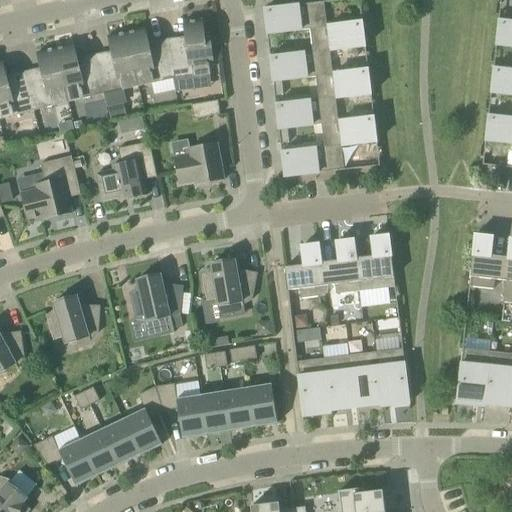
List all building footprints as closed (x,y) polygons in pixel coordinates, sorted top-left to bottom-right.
[(321,3),(265,10),(265,14),(268,35),(276,34),(311,30),(327,28),(327,26),(324,2),(321,3)] [(500,10),(499,21),(509,22),(510,11),(500,10)] [(214,62),(211,32),(205,33),(204,20),(184,23),(186,38),(167,40),(174,80),(196,77),(209,74),(208,62),(214,62)] [(511,22),(509,22),(499,21),(496,46),(511,47),(511,22)] [(330,52),(366,47),(363,22),(327,26),(327,28),(311,30),(313,52),(314,54),(330,52)] [(174,80),(167,40),(150,44),(146,29),(128,33),(139,87),(174,80)] [(139,87),(128,33),(109,37),(112,52),(95,56),(104,95),(139,87)] [(276,34),(268,35),(269,49),(277,48),(276,34)] [(104,95),(95,56),(78,60),(75,45),(56,50),(69,103),(104,95)] [(69,103),(56,50),(37,54),(41,69),(24,73),(34,111),(69,103)] [(313,52),(271,57),(274,83),(281,82),(316,78),(333,76),(333,74),(330,52),(314,54),(313,52)] [(0,120),(34,111),(24,73),(8,77),(4,63),(0,63),(0,120)] [(511,70),(494,68),(491,94),(511,96),(511,70)] [(372,95),(369,70),(333,74),(333,76),(316,78),(319,100),(319,101),(336,99),(372,95)] [(281,82),(274,83),(275,97),(283,96),(281,82)] [(319,100),(276,105),(279,130),(287,129),(322,125),(339,123),(339,121),(336,99),(319,101),(319,100)] [(221,115),(219,101),(191,106),(194,120),(221,115)] [(123,103),(108,106),(111,120),(126,116),(123,103)] [(511,118),(489,116),(486,142),(511,144),(511,118)] [(378,143),(375,117),(339,121),(339,123),(322,125),(325,147),(325,149),(342,147),(378,143)] [(144,118),(128,121),(130,135),(147,132),(144,118)] [(74,124),(76,130),(83,128),(82,122),(74,124)] [(287,129),(279,130),(281,144),(289,143),(287,129)] [(145,180),(157,177),(150,143),(119,149),(122,164),(113,166),(114,171),(97,175),(103,201),(120,197),(121,202),(148,196),(145,180)] [(225,181),(218,144),(190,149),(191,155),(174,158),(179,185),(196,181),(197,186),(225,181)] [(345,171),(342,147),(325,149),(325,147),(282,152),(285,178),(345,171)] [(42,164),(46,183),(37,185),(38,190),(21,194),(28,220),(44,216),(45,221),(73,214),(69,198),(82,195),(73,157),(42,164)] [(0,186),(0,196),(2,204),(14,201),(9,184),(0,186)] [(506,281),(508,258),(492,256),(494,237),(476,235),(470,287),(494,290),(495,280),(506,281)] [(396,288),(390,236),(372,238),(374,257),(357,259),(361,292),(396,288)] [(357,259),(355,240),(337,242),(339,261),(322,263),(325,287),(336,285),(337,295),(361,292),(357,259)] [(322,263),(320,245),(302,247),(304,265),(285,268),(288,291),(301,290),(302,299),(326,296),(325,287),(322,263)] [(212,270),(203,277),(208,286),(204,287),(207,301),(217,300),(218,307),(221,320),(245,316),(243,306),(247,304),(252,300),(257,274),(238,270),(236,260),(234,261),(224,263),(211,265),(212,270)] [(139,288),(130,293),(136,302),(133,303),(137,319),(145,318),(150,338),(173,333),(174,333),(174,330),(183,327),(181,314),(183,296),(184,287),(164,284),(162,275),(137,281),(139,288)] [(56,311),(48,317),(64,337),(66,345),(88,338),(90,341),(99,334),(100,317),(100,307),(98,307),(81,306),(78,297),(54,304),(56,311)] [(296,331),(309,330),(307,316),(295,318),(296,331)] [(339,316),(331,317),(331,325),(339,324),(339,316)] [(271,320),(257,322),(258,337),(273,335),(271,320)] [(321,341),(320,329),(300,332),(301,343),(321,341)] [(0,373),(15,365),(17,369),(20,365),(25,359),(21,333),(2,336),(0,332),(0,373)] [(231,351),(233,363),(258,359),(256,347),(231,351)] [(410,402),(403,349),(377,353),(383,407),(410,402)] [(484,405),(490,352),(463,349),(457,402),(457,404),(484,407),(484,405)] [(218,368),(228,367),(226,352),(215,354),(218,368)] [(511,408),(511,395),(511,354),(490,352),(484,405),(511,408)] [(383,407),(377,353),(350,356),(357,409),(383,407)] [(218,368),(215,354),(205,356),(207,370),(218,368)] [(357,409),(350,356),(324,359),(330,412),(357,409)] [(297,362),(304,415),(304,417),(331,414),(331,412),(330,412),(324,359),(297,362)] [(200,381),(178,383),(179,397),(201,395),(200,381)] [(175,385),(156,388),(164,412),(179,410),(179,412),(182,431),(182,436),(183,438),(184,438),(188,437),(208,435),(202,396),(177,400),(175,385)] [(277,414),(272,385),(249,388),(255,427),(278,424),(278,421),(277,414)] [(101,401),(94,388),(85,392),(91,406),(101,401)] [(163,445),(150,418),(164,412),(156,388),(139,396),(145,410),(124,421),(140,456),(163,445)] [(255,427),(249,388),(225,392),(232,431),(255,427)] [(81,411),(91,406),(85,392),(75,397),(81,411)] [(232,431),(225,392),(202,396),(208,435),(232,431)] [(140,456),(124,421),(102,431),(119,466),(140,456)] [(61,448),(82,440),(76,426),(56,435),(61,448)] [(119,466),(102,431),(81,441),(98,476),(119,466)] [(21,456),(30,445),(19,437),(10,448),(21,456)] [(98,476),(81,441),(59,451),(53,438),(34,447),(49,467),(64,460),(72,478),(75,484),(76,486),(98,476)] [(21,471),(13,479),(27,492),(34,484),(21,471)] [(24,505),(28,499),(10,484),(12,481),(1,478),(0,478),(0,511),(28,511),(30,510),(24,505)] [(339,492),(341,511),(385,511),(383,491),(355,494),(354,490),(339,492)] [(292,511),(293,510),(281,511),(280,503),(252,507),(252,511),(292,511)]
